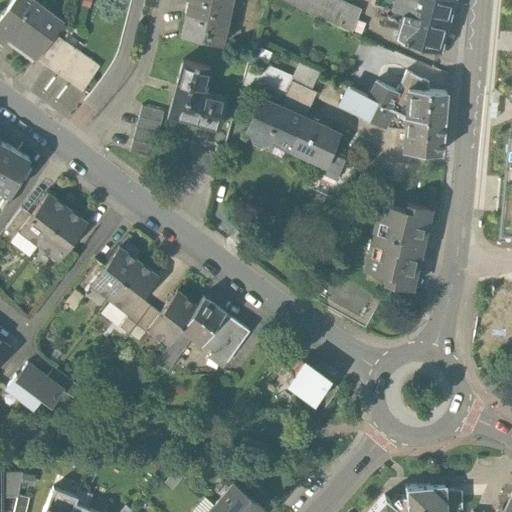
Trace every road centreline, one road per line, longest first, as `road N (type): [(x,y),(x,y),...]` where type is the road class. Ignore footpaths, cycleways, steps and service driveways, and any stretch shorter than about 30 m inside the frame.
road 1 (tertiary): [(0,95),(380,373)]
road 2 (tertiary): [(457,256),(482,0)]
